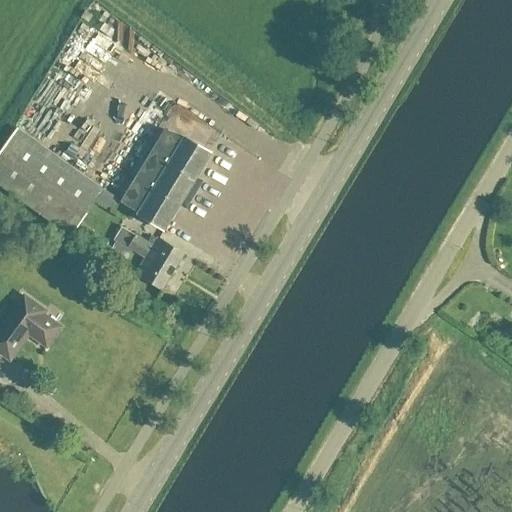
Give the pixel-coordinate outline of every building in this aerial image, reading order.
[(89,22),(93,16),(86,11),(82,17),(89,22)] [(105,189),(19,128),(0,154),(0,184),(71,236),(105,189)] [(139,215),(165,231),(182,203),(189,204),(197,191),(194,186),(211,155),(185,138),(183,141),(167,131),(123,202),(140,213),(139,215)] [(136,236),(137,235),(122,226),(114,240),(129,248),(129,247),(145,258),(137,271),(164,289),(185,257),(152,235),(147,243),(136,236)] [(0,351),(11,360),(29,334),(47,347),(61,327),(43,314),(46,311),(25,296),(0,329),(0,351)] [(484,399),(466,423),(482,435),(484,433),(495,441),(491,446),(511,461),(511,414),(502,406),(499,410),(484,399)]
